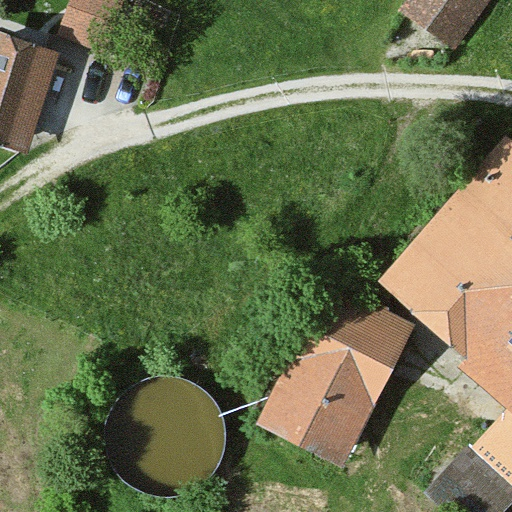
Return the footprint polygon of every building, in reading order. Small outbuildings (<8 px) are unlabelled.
[(488,0),(406,0),(398,11),(450,50),(488,0)] [(96,20),(74,12),(65,37),(87,45),(96,20)] [(0,147),(27,156),(59,59),(0,39),(0,147)] [(511,139),(511,138),(378,282),(511,405),(511,408),(471,452),(511,490),(511,139)] [(415,331),(330,287),(258,422),(343,467),(415,331)]
